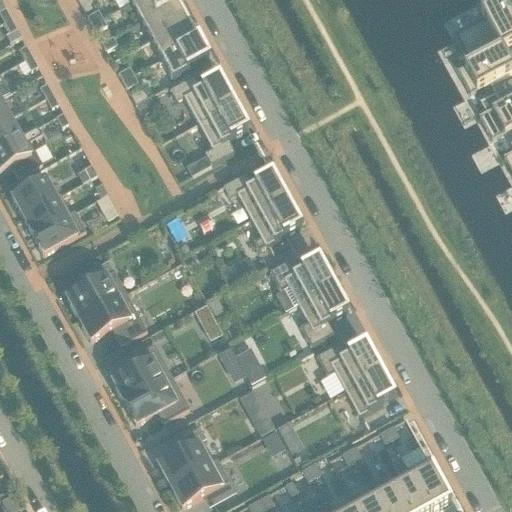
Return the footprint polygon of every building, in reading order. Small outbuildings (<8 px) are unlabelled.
[(178,5),(174,0),(142,0),(130,7),(141,26),(178,5)] [(483,25),(455,41),(463,56),(493,40),(500,54),(502,54),(511,48),(511,23),(506,12),(498,0),(497,0),(483,8),(476,12),(483,25)] [(178,6),(178,5),(141,26),(151,45),(187,25),(177,6),(178,6)] [(0,19),(4,27),(11,23),(5,12),(0,15),(0,19)] [(88,20),(92,28),(103,23),(98,14),(88,20)] [(11,23),(4,27),(10,37),(17,33),(11,23)] [(103,23),(92,28),(96,36),(107,30),(103,23)] [(161,64),(199,43),(198,43),(197,43),(187,25),(151,45),(161,64)] [(470,69),(457,77),(461,84),(461,83),(470,99),(483,92),(511,75),(511,72),(502,54),(500,54),(493,40),(463,56),(470,69)] [(106,55),(117,49),(113,41),(102,47),(106,55)] [(209,63),(199,43),(161,64),(172,83),(209,63)] [(25,65),(32,61),(26,50),(19,54),(25,65)] [(32,61),(25,65),(31,75),(38,71),(32,61)] [(118,77),(123,86),(134,79),(130,71),(118,77)] [(134,79),(123,86),(127,93),(138,86),(134,79)] [(198,128),(233,109),(219,82),(199,93),(193,82),(170,95),(176,106),(184,102),(198,128)] [(46,103),(53,99),(47,88),(40,92),(46,103)] [(495,98),(480,106),(486,118),(501,109),(495,98)] [(59,109),(53,99),(46,103),(51,113),(59,109)] [(0,127),(11,122),(0,103),(0,102),(0,127)] [(486,118),(478,122),(481,127),(481,126),(491,145),(504,138),(511,133),(511,103),(501,109),(486,118)] [(248,135),(233,109),(198,128),(212,154),(205,158),(211,170),(234,157),(228,146),(248,135)] [(56,122),(62,132),(69,128),(63,118),(56,122)] [(11,122),(0,127),(0,152),(21,141),(11,122)] [(37,132),(21,141),(0,152),(0,177),(15,169),(22,181),(42,170),(30,147),(42,140),(37,132)] [(511,157),(503,162),(505,167),(511,178),(511,157)] [(198,165),(187,171),(192,180),(203,174),(198,165)] [(85,174),(90,184),(97,180),(92,170),(85,174)] [(237,199),(251,225),(287,205),(272,179),(253,190),(247,178),(223,191),(230,203),(237,199)] [(97,180),(90,184),(96,195),(103,191),(97,180)] [(22,221),(56,203),(45,183),(12,202),(15,208),(22,221)] [(101,203),(97,205),(102,213),(112,207),(108,199),(101,203)] [(61,200),(56,203),(22,221),(33,240),(71,219),(61,200)] [(301,231),(287,205),(251,225),(262,244),(254,248),(258,255),(301,231)] [(71,219),(33,240),(44,260),(86,237),(75,217),(71,219)] [(177,223),(166,229),(171,238),(182,232),(177,223)] [(221,276),(229,291),(257,276),(249,261),(221,276)] [(298,310),(333,290),(319,264),(299,275),(293,264),(270,276),(281,296),(288,292),(298,310)] [(79,325),(126,299),(109,266),(86,278),(92,289),(67,303),(79,325)] [(348,317),(333,290),(298,310),(308,329),(301,333),(311,351),(334,339),(328,327),(348,317)] [(116,333),(125,348),(147,336),(126,299),(79,325),(91,346),(116,333)] [(207,310),(194,317),(201,329),(213,322),(207,310)] [(345,395),(380,376),(365,349),(346,360),(340,349),(317,362),(328,381),(335,377),(345,395)] [(113,386),(125,408),(172,382),(154,350),(132,362),(138,372),(113,386)] [(230,352),(217,358),(224,370),(236,364),(230,352)] [(394,402),(380,376),(345,395),(359,422),(394,402)] [(172,382),(125,408),(137,430),(162,416),(168,427),(190,415),(172,382)] [(288,428),(277,434),(283,445),(294,439),(288,428)] [(393,431),(386,435),(392,445),(399,441),(393,431)] [(159,470),(171,492),(218,466),(218,465),(213,467),(202,447),(206,444),(200,433),(178,445),(184,456),(159,470)] [(386,435),(379,439),(385,449),(392,445),(386,435)] [(276,438),(264,445),(273,462),(285,455),(276,438)] [(355,452),(349,455),(354,466),(361,462),(355,452)] [(349,455),(342,459),(347,470),(354,466),(349,455)] [(428,463),(408,474),(428,511),(439,511),(451,506),(428,463)] [(218,466),(171,492),(181,511),(185,511),(208,500),(214,510),(236,498),(218,466)] [(315,467),(308,471),(314,482),(321,478),(315,467)] [(308,471),(301,475),(307,486),(314,482),(308,471)] [(390,484),(389,484),(404,511),(428,511),(408,474),(399,479),(403,487),(395,492),(390,484)] [(371,494),(370,495),(379,511),(404,511),(389,484),(380,489),(385,498),(376,503),(371,494)] [(292,486),(285,490),(291,501),(298,497),(292,486)] [(379,511),(370,495),(351,505),(355,511),(379,511)] [(19,511),(12,499),(2,505),(5,511),(19,511)] [(266,511),(261,503),(255,507),(257,511),(266,511)]
